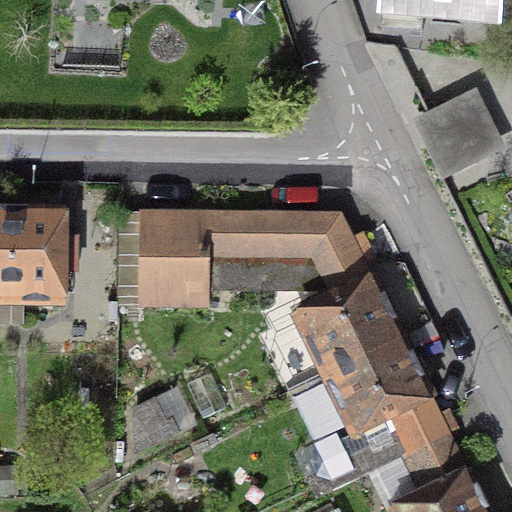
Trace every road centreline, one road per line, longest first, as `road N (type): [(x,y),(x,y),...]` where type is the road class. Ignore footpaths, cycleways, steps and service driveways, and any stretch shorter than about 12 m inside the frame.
road 1 (residential): [(0,160),(379,158)]
road 2 (residential): [(511,421),(379,158)]
road 3 (residential): [(379,158),(321,0)]
